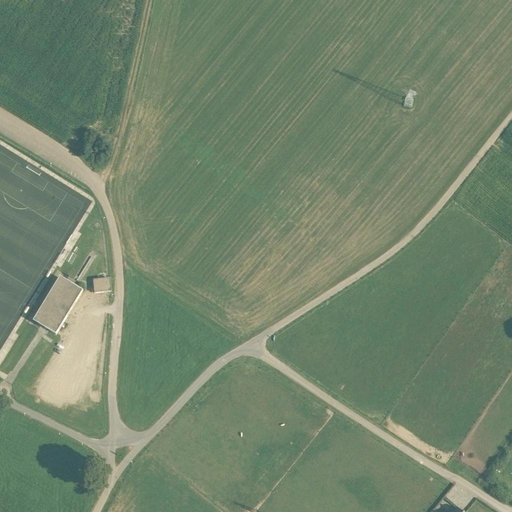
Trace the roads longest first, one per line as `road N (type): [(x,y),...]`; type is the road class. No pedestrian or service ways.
road 1 (unclassified): [(0,115),(82,168),(111,216),(119,292),(109,443)]
road 2 (unclassified): [(511,116),(413,234),(244,348)]
road 3 (unclassified): [(502,511),(244,348)]
road 4 (track): [(99,188),(125,117),(149,0)]
road 5 (unclassified): [(147,439),(244,348)]
